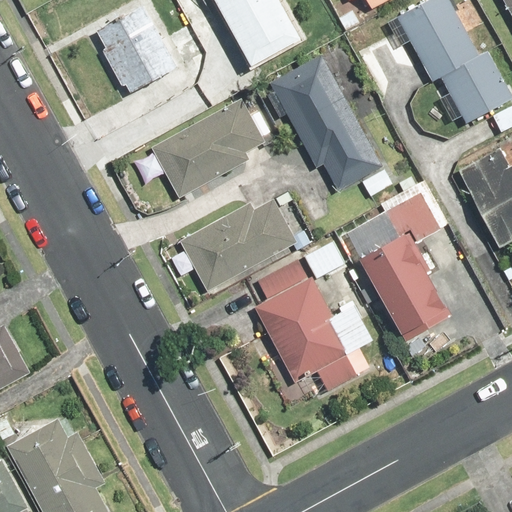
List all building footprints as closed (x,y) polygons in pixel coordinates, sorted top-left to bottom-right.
[(278,0),(211,0),(250,67),(301,38),(278,0)] [(348,0),(349,1),(351,0),(365,0),(370,9),(387,0),(348,0)] [(448,0),(426,0),(395,18),(430,82),(439,77),(465,125),(511,98),(511,90),(488,47),(478,53),(448,0)] [(511,0),(503,0),(511,16),(511,0)] [(96,32),(104,45),(102,52),(119,84),(127,86),(130,92),(178,64),(145,4),(96,32)] [(275,90),(266,95),(278,119),(286,115),(315,169),(325,164),(340,193),(386,168),(324,51),(270,80),(275,90)] [(242,96),(151,148),(178,197),(252,156),(249,151),(267,141),(264,137),(274,132),(259,106),(250,111),(242,96)] [(511,126),(511,105),(492,116),(501,132),(511,126)] [(476,166),(460,175),(498,247),(511,239),(511,165),(508,167),(497,146),(473,160),(476,166)] [(327,197),(306,208),(321,237),(341,226),(327,197)] [(248,204),(179,241),(206,291),(292,245),(296,252),(309,245),(302,231),(295,234),(275,198),(252,211),(248,204)] [(387,214),(339,239),(352,264),(359,261),(401,341),(452,315),(407,230),(398,235),(387,214)] [(334,241),(303,258),(315,279),(345,262),(334,241)] [(307,279),(296,259),(257,280),(268,299),(253,307),(295,383),(317,370),(328,391),(370,368),(359,348),(372,340),(350,299),(338,306),(341,311),(333,315),(312,276),(307,279)] [(0,391),(31,376),(4,323),(0,324),(0,391)] [(0,414),(0,436),(2,440),(17,432),(6,411),(0,414)] [(68,416),(7,449),(41,511),(106,511),(94,489),(105,483),(68,416)] [(1,459),(0,459),(0,511),(23,511),(29,509),(1,459)]
